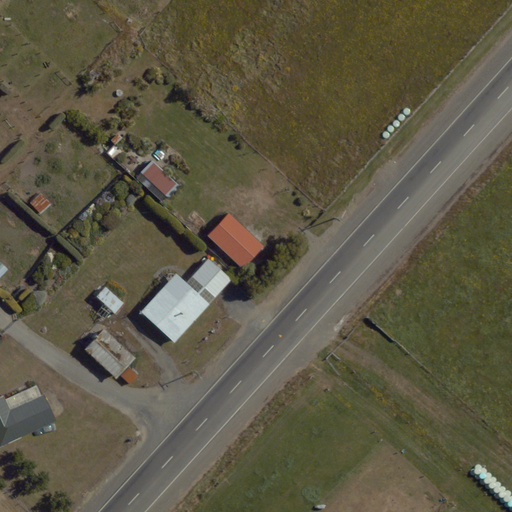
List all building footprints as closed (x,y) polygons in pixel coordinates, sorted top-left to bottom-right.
[(154,157),(136,176),(166,206),(185,188),(154,157)] [(231,209),(206,235),(244,271),(269,245),(231,209)] [(195,281),(135,344),(165,372),(225,309),(195,281)] [(116,317),(127,305),(102,282),(82,304),(103,324),(112,314),(116,317)] [(130,381),(104,357),(81,381),(107,405),(130,381)] [(0,433),(0,472),(43,450),(30,426),(3,440),(0,433)]
